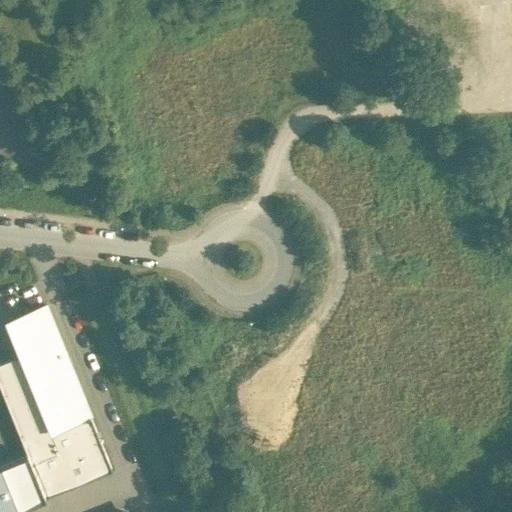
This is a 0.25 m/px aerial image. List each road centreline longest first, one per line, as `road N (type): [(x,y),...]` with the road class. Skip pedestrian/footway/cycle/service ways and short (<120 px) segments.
road 1 (unclassified): [(193,255),(201,286),(242,307),(271,296),(288,270),(285,239),(264,216),(233,211),(197,240)]
road 2 (unclassified): [(0,233),(193,255)]
